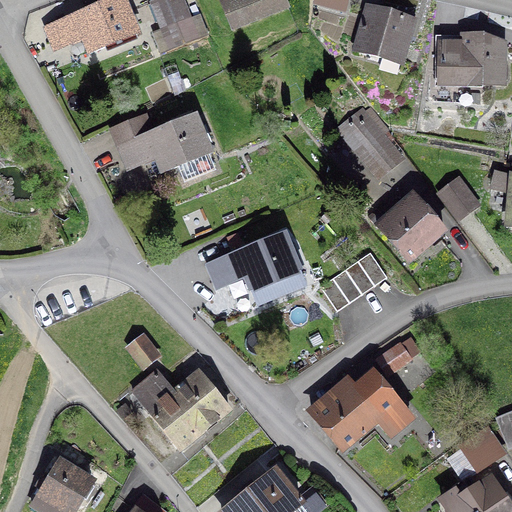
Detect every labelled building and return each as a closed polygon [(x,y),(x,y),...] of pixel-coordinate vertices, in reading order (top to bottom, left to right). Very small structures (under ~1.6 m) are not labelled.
[(89,55),(135,37),(120,0),(118,0),(45,30),(52,48),(81,36),(89,55)] [(160,31),(188,20),(180,0),(157,0),(149,4),(160,31)] [(231,31),(286,9),(282,0),(226,0),(220,3),(231,31)] [(314,0),(313,6),(343,14),(346,0),(314,0)] [(354,52),(400,66),(412,23),(366,10),(354,52)] [(433,83),(500,85),(500,48),(487,48),(487,40),(434,39),(433,83)] [(368,109),(341,131),(378,176),(399,158),(384,140),(381,143),(377,138),(385,131),(368,109)] [(150,135),(143,118),(110,131),(125,167),(153,155),(161,174),(208,155),(193,118),(150,135)] [(508,225),(511,225),(511,180),(494,175),(490,189),(511,195),(508,225)] [(456,182),(438,196),(457,221),(475,207),(456,182)] [(375,227),(407,264),(442,233),(410,196),(375,227)] [(282,237),(206,268),(214,286),(243,274),(251,294),(297,275),(282,237)] [(368,256),(319,289),(335,314),(385,281),(368,256)] [(140,338),(126,349),(142,369),(156,358),(140,338)] [(409,361),(399,346),(375,362),(386,377),(409,361)] [(156,374),(131,394),(176,450),(227,409),(201,377),(174,397),(156,374)] [(389,438),(409,420),(378,383),(372,376),(353,392),(346,384),(310,414),(341,451),(376,422),(389,438)] [(511,413),(495,420),(507,450),(511,447),(511,413)] [(472,448),(452,462),(463,476),(482,463),(472,448)] [(70,511),(89,482),(58,463),(45,484),(40,480),(35,488),(41,492),(30,508),(36,511),(70,511)] [(291,511),(299,506),(272,473),(223,511),(291,511)] [(440,503),(446,511),(510,511),(492,484),(488,486),(485,481),(470,492),(466,486),(440,503)] [(160,511),(141,497),(130,510),(132,511),(160,511)]
